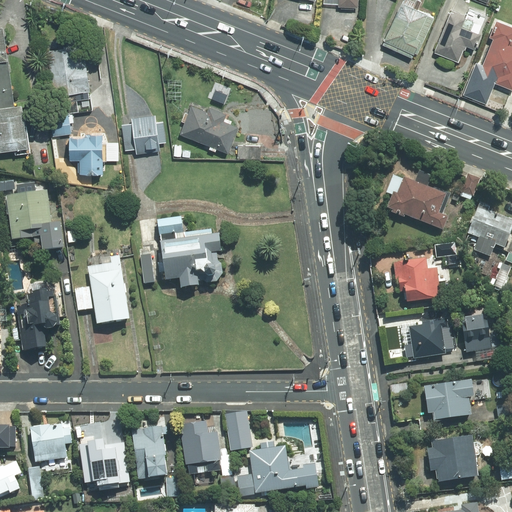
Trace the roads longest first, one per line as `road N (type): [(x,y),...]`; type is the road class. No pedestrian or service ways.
road 1 (residential): [(0,392),(356,389)]
road 2 (tertiary): [(328,214),(286,95),(235,42)]
road 3 (tertiary): [(356,389),(328,214)]
road 4 (primary): [(347,89),(511,156)]
road 5 (tertiary): [(328,214),(323,145),(347,89)]
road 6 (tertiary): [(375,511),(356,389)]
road 7 (primary): [(235,42),(347,89)]
